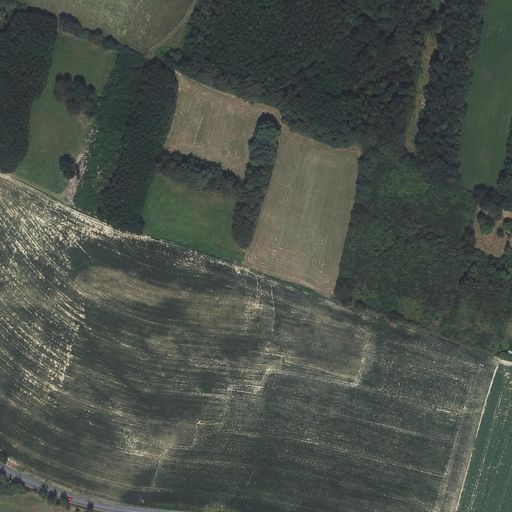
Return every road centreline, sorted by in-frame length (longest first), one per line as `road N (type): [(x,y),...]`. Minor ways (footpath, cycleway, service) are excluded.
road 1 (track): [(140,54),(275,113),(294,133)]
road 2 (track): [(0,7),(140,54)]
road 3 (tertiary): [(137,511),(87,503),(0,466)]
